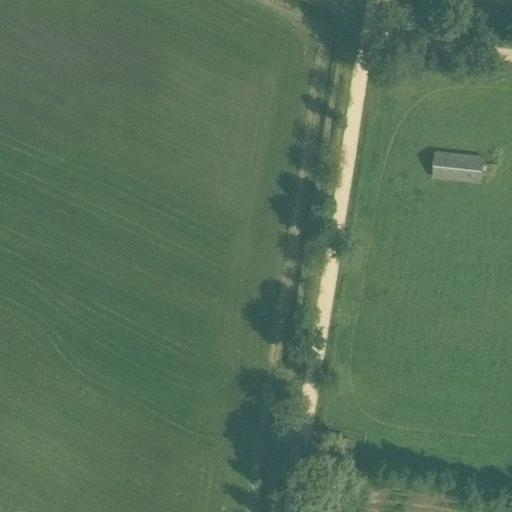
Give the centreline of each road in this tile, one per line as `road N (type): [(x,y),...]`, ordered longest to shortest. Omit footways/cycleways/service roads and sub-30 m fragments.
road 1 (track): [(368,0),(288,511)]
road 2 (unknown): [(363,31),(511,52)]
